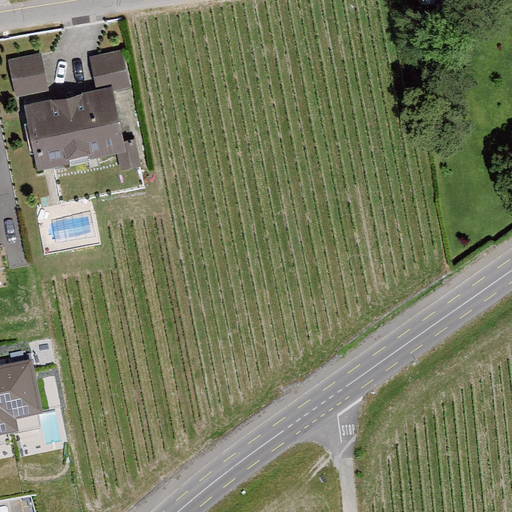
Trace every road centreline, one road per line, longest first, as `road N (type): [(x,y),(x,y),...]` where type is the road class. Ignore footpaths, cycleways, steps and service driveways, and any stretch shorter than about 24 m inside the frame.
road 1 (tertiary): [(176,511),(511,267)]
road 2 (residential): [(143,0),(0,21)]
road 3 (track): [(327,396),(339,414),(350,511)]
